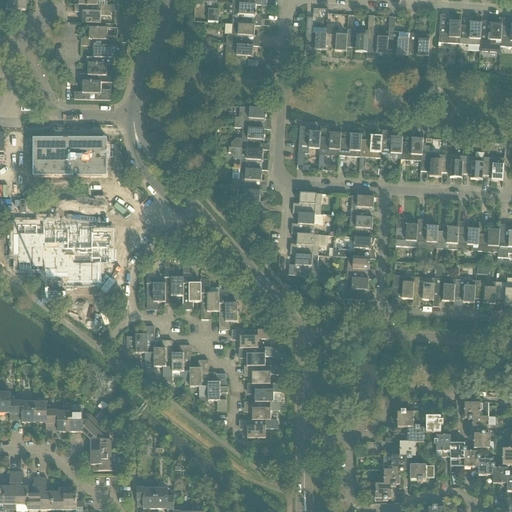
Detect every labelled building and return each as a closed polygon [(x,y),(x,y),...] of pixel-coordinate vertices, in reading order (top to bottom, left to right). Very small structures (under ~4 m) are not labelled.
[(25,12),(24,0),(7,0),(7,11),(25,12)] [(74,6),(74,13),(82,14),(82,24),(92,25),(100,25),(101,17),(110,17),(111,13),(111,7),(107,6),(97,6),(84,6),(79,6),(75,5),(74,6)] [(233,15),(232,25),(255,27),(261,27),(261,20),(259,20),(259,16),(256,16),(256,15),(257,13),(255,13),(256,7),(234,5),(233,15)] [(218,22),(219,10),(209,10),(208,22),(218,22)] [(388,39),(375,38),(375,32),(374,32),(375,18),(368,17),(368,32),(367,50),(367,54),(367,60),(376,61),(377,55),(379,55),(379,56),(382,57),(382,55),(387,56),(388,33),(388,39)] [(306,28),(305,46),(315,46),(315,51),(314,51),(325,52),(326,52),(326,47),(326,35),(327,29),(313,29),(313,19),(307,18),(306,20),(306,28)] [(407,57),(409,34),(394,33),(395,19),(389,19),(388,33),(387,56),(388,51),(396,51),(396,56),(407,57)] [(501,25),(500,48),(511,48),(511,25),(510,26),(511,27),(511,31),(507,30),(508,20),(503,19),(502,19),(502,25),(501,25)] [(439,31),(438,44),(458,45),(460,26),(461,26),(461,23),(460,23),(450,22),(450,28),(439,27),(439,31)] [(460,26),(458,45),(479,47),(481,24),(469,24),(470,24),(470,27),(461,26),(460,26)] [(479,47),(479,53),(499,54),(500,48),(501,25),(481,24),(479,47)] [(226,38),(226,46),(231,46),(253,47),(259,48),(260,41),(254,41),(254,36),(255,27),(232,25),(232,35),(230,35),(226,38)] [(117,48),(117,37),(108,37),(108,29),(99,29),(89,29),(88,45),(88,46),(82,46),(82,47),(89,47),(113,48),(117,48)] [(367,50),(368,32),(347,30),(347,36),(346,53),(347,48),(355,49),(355,54),(367,54),(367,50)] [(428,58),(430,36),(409,34),(407,57),(408,57),(408,52),(417,53),(416,57),(428,58)] [(346,53),(347,36),(326,35),(326,47),(335,48),(334,52),(346,53)] [(225,64),(225,67),(252,68),(253,68),(258,68),(258,69),(259,62),(258,62),(248,61),(248,58),(252,58),(252,59),(253,59),(253,47),(231,46),(226,46),(225,64)] [(107,65),(107,66),(122,66),(122,55),(112,55),(112,54),(113,48),(89,47),(82,47),(93,47),(93,55),(93,58),(85,57),(85,64),(85,65),(107,65)] [(80,82),(80,83),(82,83),(95,83),(95,77),(100,77),(100,83),(101,83),(101,84),(111,84),(116,84),(116,73),(107,73),(107,66),(107,65),(85,65),(88,65),(87,83),(80,82)] [(110,102),(111,91),(101,91),(101,84),(101,83),(100,83),(95,83),(82,83),(82,93),(74,93),(74,95),(74,101),(110,102)] [(265,122),(266,110),(240,108),(239,119),(235,119),(235,129),(242,129),(260,130),(260,121),(265,122)] [(300,126),(298,155),(308,155),(309,149),(319,150),(320,133),(308,133),(306,133),(306,128),(300,128),(300,126)] [(265,130),(260,130),(242,129),(241,139),(237,139),(231,144),(231,149),(241,150),(259,151),(259,142),(264,142),(265,130)] [(401,155),(402,139),(388,138),(388,132),(382,131),(381,138),(380,160),(386,160),(386,154),(401,155)] [(329,139),(320,138),(320,133),(319,150),(319,156),(339,157),(340,135),(329,134),(329,139)] [(401,155),(400,161),(421,163),(422,155),(423,140),(424,134),(423,134),(423,140),(411,140),(411,144),(402,143),(401,155)] [(349,140),(341,139),(341,135),(340,135),(339,157),(359,159),(361,136),(350,135),(349,140)] [(370,141),(361,141),(362,136),(361,136),(359,159),(380,160),(381,138),(370,137),(370,141)] [(33,140),(33,178),(107,178),(107,140),(70,140),(33,140)] [(240,161),(239,171),(262,172),(262,165),(257,165),(258,162),(262,163),(263,151),(259,151),(241,150),(231,149),(229,149),(228,154),(230,154),(235,160),(240,161)] [(421,163),(420,172),(430,173),(429,178),(441,179),(441,174),(442,156),(422,155),(421,163)] [(461,180),(463,158),(442,156),(441,174),(450,174),(450,179),(461,180)] [(482,181),(483,159),(463,158),(461,180),(462,175),(470,176),(470,180),(482,181)] [(502,189),(504,160),(483,159),(482,181),(482,176),(491,177),(491,182),(502,183),(502,189)] [(231,191),(238,191),(260,193),(266,193),(267,186),(261,186),(262,172),(239,171),(239,181),(232,180),(231,191)] [(265,213),(266,207),(260,207),(260,193),(238,191),(237,202),(237,212),(265,213)] [(293,209),(292,215),(298,215),(321,216),(322,195),(300,194),(299,205),(299,209),(293,209)] [(373,211),(374,198),(352,197),(351,207),(350,218),(373,219),(368,219),(368,210),(373,211)] [(292,225),(291,235),(297,235),(314,236),(314,232),(314,225),(323,226),(323,216),(321,216),(298,215),(298,225),(292,225)] [(349,238),(367,239),(367,231),(372,231),(373,219),(350,218),(349,238)] [(405,231),(403,230),(404,219),(397,219),(395,247),(415,249),(417,226),(406,226),(405,231)] [(423,227),(424,221),(417,220),(417,226),(415,249),(436,250),(437,228),(423,227)] [(498,254),(500,225),(499,225),(499,231),(488,231),(487,236),(479,235),(479,230),(477,253),(498,254)] [(511,254),(511,232),(505,232),(506,226),(500,225),(498,254),(498,259),(507,259),(508,255),(511,254)] [(18,257),(18,265),(31,265),(31,268),(43,268),(43,271),(55,271),(55,275),(67,275),(67,279),(67,283),(98,283),(98,265),(101,265),(107,265),(107,250),(111,250),(111,249),(111,234),(93,234),(93,230),(80,230),(79,230),(79,234),(69,234),(69,230),(45,230),(45,226),(41,226),(18,226),(18,236),(18,257)] [(446,233),(438,233),(438,228),(437,228),(436,250),(457,251),(458,229),(446,228),(446,233)] [(467,234),(458,234),(459,229),(458,229),(457,251),(477,253),(479,230),(467,229),(467,234)] [(290,249),(290,256),(296,256),(318,257),(319,247),(320,236),(318,236),(314,236),(297,235),(296,245),(296,249),(292,249),(290,249)] [(373,246),(375,240),(367,239),(349,238),(349,239),(355,239),(354,244),(353,244),(353,247),(354,247),(354,253),(348,253),(348,252),(346,251),(339,250),(338,251),(333,251),(333,258),(348,259),(348,260),(370,261),(376,261),(374,254),(370,254),(370,252),(371,252),(371,246),(372,246),(373,246)] [(289,269),(288,276),(294,277),(317,278),(318,257),(296,256),(295,266),(295,270),(289,269)] [(348,260),(346,280),(347,280),(346,280),(369,282),(369,281),(371,281),(375,282),(375,280),(375,275),(369,275),(369,272),(370,261),(348,260)] [(453,303),(455,281),(441,280),(442,268),(435,268),(434,279),(433,308),(439,308),(439,298),(442,298),(442,302),(453,303)] [(165,269),(165,285),(165,303),(165,305),(168,305),(172,305),(172,297),(175,297),(183,297),(183,279),(182,279),(174,279),(174,269),(169,269),(165,269)] [(156,285),(156,275),(153,275),(147,275),(147,293),(147,298),(147,311),(154,311),(154,303),(165,303),(165,285),(156,285)] [(192,285),(192,275),(182,275),(182,279),(183,279),(183,297),(183,311),(190,311),(190,303),(201,303),(200,285),(192,285)] [(412,301),(414,278),(403,278),(393,277),(391,305),(392,305),(398,305),(398,300),(412,301)] [(412,301),(412,307),(418,307),(419,296),(422,297),(421,301),(433,302),(432,308),(433,308),(434,279),(414,278),(413,284),(412,301)] [(364,296),(368,296),(368,293),(369,282),(346,280),(346,298),(345,297),(345,300),(351,301),(373,302),(373,301),(363,301),(363,296),(364,296)] [(475,282),(455,281),(453,303),(454,303),(454,299),(462,299),(462,304),(474,304),(474,300),(475,282)] [(495,301),(496,284),(475,282),(474,300),(483,301),(483,305),(495,306),(495,301)] [(511,306),(511,284),(496,284),(495,301),(504,302),(503,306),(511,306)] [(210,295),(210,285),(200,285),(201,303),(201,321),(208,321),(208,313),(219,313),(219,295),(210,295)] [(228,305),(228,295),(219,295),(219,313),(219,331),(226,331),(226,323),(237,323),(237,305),(228,305)] [(136,338),(126,338),(126,350),(136,350),(136,354),(145,354),(145,364),(154,364),(154,350),(154,347),(154,341),(154,340),(154,328),(150,328),(147,328),(147,336),(143,336),(136,336),(136,338)] [(245,331),(232,331),(232,334),(232,339),(240,339),(240,349),(258,349),(258,340),(268,340),(268,331),(250,331),(246,331),(245,331)] [(172,355),(172,342),(164,342),(164,350),(154,350),(154,364),(154,368),(164,368),(164,378),(172,378),(172,373),(172,355)] [(172,355),(172,373),(172,378),(172,381),(182,381),(182,383),(190,383),(190,370),(190,360),(190,357),(190,355),(190,346),(182,347),(182,355),(172,355)] [(275,358),(275,348),(258,349),(240,349),(239,349),(239,357),(247,357),(247,367),(257,367),(262,367),(266,367),(266,358),(275,358)] [(208,398),(208,383),(208,362),(201,362),(201,370),(190,370),(190,383),(190,388),(199,388),(199,398),(208,398)] [(247,367),(244,367),(244,375),(252,375),(252,385),(270,385),(270,376),(280,376),(280,367),(266,367),(262,367),(262,373),(257,373),(257,367),(247,367)] [(226,388),(226,382),(226,375),(219,375),(219,383),(208,383),(208,398),(208,402),(217,402),(217,412),(226,412),(226,394),(228,394),(228,388),(226,388)] [(283,394),(283,385),(270,385),(252,385),(247,385),(247,393),(255,392),(255,403),(273,403),(273,394),(283,394)] [(1,394),(1,392),(0,391),(0,414),(10,414),(10,421),(16,421),(16,396),(11,396),(11,394),(1,394)] [(23,403),(23,396),(16,396),(16,421),(22,421),(22,424),(34,424),(34,401),(32,401),(32,403),(23,403)] [(37,403),(37,401),(34,401),(34,424),(46,424),(46,431),(52,431),(52,405),(47,405),(47,403),(37,403)] [(280,412),(280,403),(273,403),(255,403),(244,403),(244,411),(252,411),(252,421),(258,421),(271,421),(271,412),(280,412)] [(488,418),(489,405),(480,404),(464,405),(464,414),(462,414),(462,420),(465,420),(465,419),(468,419),(468,422),(472,422),(472,418),(480,419),(480,418),(488,418)] [(59,412),(59,405),(52,405),(52,431),(58,431),(58,433),(70,433),(70,410),(68,410),(68,412),(59,412)] [(70,410),(70,433),(82,433),(86,438),(99,425),(90,415),(83,415),(83,412),(82,412),(82,406),(70,406),(70,410)] [(397,422),(397,423),(397,425),(397,429),(408,429),(413,429),(413,423),(414,423),(420,423),(420,416),(420,412),(413,412),(413,415),(409,415),(406,415),(406,412),(401,412),(401,415),(397,415),(397,422)] [(425,412),(425,418),(426,418),(426,423),(426,428),(427,428),(427,434),(432,434),(434,434),(435,434),(441,434),(441,427),(443,427),(443,422),(441,422),(441,418),(435,418),(435,412),(425,412)] [(488,433),(488,418),(480,418),(480,419),(472,418),(472,422),(472,428),(470,428),(470,434),(473,434),(473,433),(476,433),(476,435),(478,435),(481,435),(481,433),(486,433),(488,433)] [(275,421),(271,421),(258,421),(252,421),(239,421),(239,429),(247,429),(247,439),(265,439),(265,430),(275,430),(275,421)] [(109,441),(109,434),(99,425),(86,438),(91,442),(91,454),(114,454),(114,451),(112,451),(112,441),(109,441)] [(420,429),(420,427),(415,427),(415,429),(413,429),(408,429),(408,434),(407,434),(407,435),(401,435),(401,443),(401,444),(415,444),(416,444),(424,444),(424,434),(427,434),(427,428),(426,428),(423,428),(423,429),(420,429)] [(473,442),(473,444),(474,444),(474,450),(479,450),(480,450),(484,450),(490,450),(491,450),(493,453),(493,443),(490,443),(490,436),(486,436),(486,433),(481,433),(481,435),(478,435),(476,435),(473,435),(473,442)] [(441,434),(435,434),(435,437),(436,437),(436,440),(434,440),(434,445),(436,445),(436,453),(442,453),(442,459),(450,459),(450,453),(450,445),(451,445),(451,437),(441,437),(441,434)] [(377,439),(375,444),(382,447),(386,444),(377,439)] [(450,459),(450,461),(450,467),(459,467),(459,463),(464,463),(464,461),(464,453),(467,453),(467,448),(464,448),(464,445),(465,445),(465,442),(460,442),(460,445),(451,445),(450,445),(450,453),(450,459)] [(401,444),(401,443),(400,443),(400,457),(400,458),(407,458),(407,460),(408,460),(412,460),(412,458),(415,458),(415,459),(418,459),(418,453),(416,453),(416,444),(415,444),(401,444)] [(479,453),(479,450),(474,450),(474,453),(467,453),(464,453),(464,461),(464,469),(478,469),(478,461),(481,461),(481,456),(478,456),(478,453),(479,453)] [(511,450),(502,451),(503,462),(503,466),(508,466),(511,466),(511,450)] [(111,466),(111,456),(114,456),(114,454),(91,454),(91,466),(93,466),(93,472),(118,472),(118,466),(111,466)] [(384,463),(384,471),(392,471),(392,472),(399,471),(399,474),(404,474),(404,472),(407,472),(407,473),(410,473),(411,473),(411,470),(411,467),(410,467),(408,467),(408,464),(408,463),(408,460),(407,460),(407,458),(400,458),(400,457),(392,457),(384,457),(384,463)] [(493,461),(493,458),(488,458),(488,461),(481,461),(478,461),(478,469),(478,477),(493,477),(493,470),(495,470),(495,469),(495,464),(493,464),(493,461)] [(508,470),(508,466),(503,466),(502,466),(502,469),(495,469),(495,470),(493,470),(493,477),(493,485),(507,485),(507,478),(510,478),(510,477),(510,473),(507,473),(507,470),(508,470)] [(410,482),(415,482),(418,482),(418,484),(423,484),(423,482),(426,482),(426,478),(433,478),(433,480),(434,480),(434,467),(410,467),(411,467),(411,470),(411,473),(410,473),(410,482)] [(392,472),(392,471),(384,471),(384,485),(384,486),(396,486),(399,486),(399,487),(402,487),(402,481),(399,481),(399,474),(399,471),(392,472)] [(16,506),(16,473),(10,473),(10,488),(4,488),(4,506),(4,511),(16,511),(16,506)] [(22,473),(16,473),(16,506),(16,511),(27,511),(28,511),(28,506),(28,493),(28,488),(22,488),(22,473)] [(28,511),(40,511),(40,478),(34,478),(34,493),(28,493),(28,506),(28,511)] [(46,493),(46,478),(40,478),(40,511),(53,511),(53,493),(46,493)] [(143,490),(143,483),(137,483),(137,508),(143,508),(143,510),(155,510),(155,487),(153,487),(153,490),(143,490)] [(374,485),(374,491),(375,491),(375,500),(375,503),(383,503),(383,502),(388,502),(388,500),(391,500),(391,501),(394,501),(394,495),(392,495),(392,491),(392,488),(396,488),(396,486),(384,486),(384,485),(374,485)] [(158,490),(158,487),(155,487),(155,510),(167,510),(167,511),(173,511),(174,506),(174,492),(168,492),(168,489),(158,490)] [(53,511),(64,511),(64,490),(59,490),(59,493),(53,493),(53,511)] [(69,493),(69,490),(64,490),(64,511),(76,511),(82,511),(83,502),(76,502),(76,493),(69,493)]
